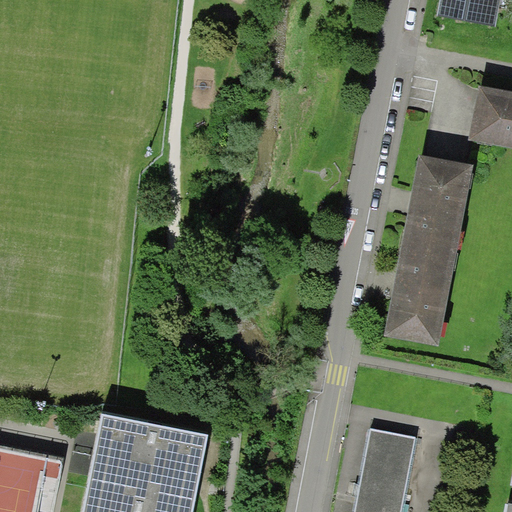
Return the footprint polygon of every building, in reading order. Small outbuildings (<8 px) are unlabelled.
[(490,16),(492,0),(441,0),(440,8),(490,16)] [(511,144),(511,102),(474,96),(468,137),(511,144)] [(441,333),(466,177),(413,168),(387,324),(441,333)] [(194,511),(210,437),(102,416),(83,511),(194,511)] [(366,430),(350,511),(400,511),(415,439),(366,430)]
